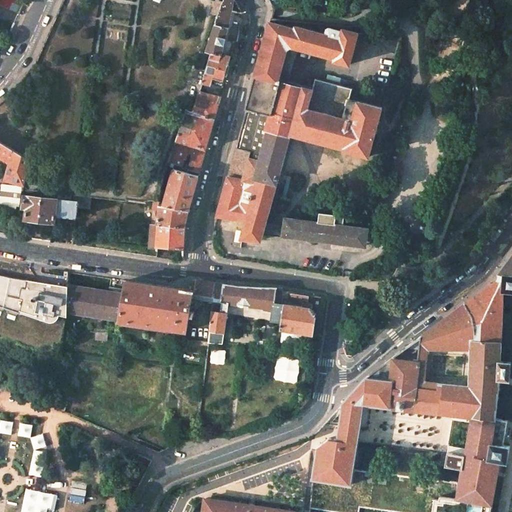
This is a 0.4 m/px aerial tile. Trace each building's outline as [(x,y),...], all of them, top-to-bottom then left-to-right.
[(215,25),(206,51),(206,52),(212,53),(231,57),(235,42),(237,41),(242,12),(234,0),(224,0),(223,2),(218,14),(215,25)] [(223,2),(217,0),(216,0),(212,12),(218,14),(223,2)] [(277,84),(279,80),(287,48),(291,46),(335,58),(335,60),(349,64),(358,33),(343,29),(341,30),(329,28),(327,29),(325,34),(295,26),(295,28),(270,22),(254,77),(277,84)] [(206,51),(203,50),(199,63),(195,79),(202,81),(212,53),(206,52),(206,51)] [(212,53),(202,81),(199,92),(221,97),(227,75),(226,74),(231,57),(212,53)] [(259,161),(267,131),(265,131),(277,84),(254,77),(235,149),(251,153),(250,158),(259,161)] [(267,131),(290,137),(290,135),(291,135),(291,134),(345,148),(344,150),(369,156),(382,107),(350,99),(353,88),(315,78),(312,89),(302,86),(279,80),(277,84),(265,131),(267,131)] [(192,112),(214,119),(218,103),(219,104),(221,97),(199,92),(192,112)] [(206,148),(214,119),(192,112),(186,109),(176,140),(195,145),(206,148)] [(251,153),(235,149),(227,176),(216,216),(246,220),(241,234),(263,236),(290,137),(267,131),(259,161),(250,158),(251,153)] [(172,163),(181,166),(183,159),(190,161),(195,145),(176,140),(172,149),(169,162),(172,163)] [(5,179),(24,184),(31,160),(0,141),(0,156),(10,162),(5,179)] [(195,145),(190,161),(188,169),(199,172),(206,148),(195,145)] [(165,196),(163,205),(177,216),(188,219),(198,176),(180,171),(173,169),(165,196)] [(36,182),(35,190),(43,191),(44,183),(36,182)] [(22,187),(10,185),(8,203),(19,206),(22,187)] [(56,215),(77,217),(77,206),(78,200),(25,195),(23,207),(27,207),(25,219),(55,222),(56,215)] [(89,208),(90,196),(78,195),(78,200),(77,206),(89,208)] [(156,246),(159,246),(182,248),(184,248),(185,226),(188,219),(177,216),(163,205),(160,204),(161,204),(159,204),(158,209),(156,246)] [(286,218),(284,235),(366,245),(368,228),(343,225),(345,215),(319,212),(318,222),(286,218)] [(497,418),(502,378),(510,379),(510,368),(500,368),(504,298),(511,298),(511,256),(499,273),(497,279),(410,344),(367,376),(342,403),(339,427),(360,430),(359,435),(358,442),(463,456),(457,497),(492,503),(499,461),(501,461),(504,444),(508,420),(497,418)] [(0,305),(47,321),(49,322),(51,322),(54,322),(55,321),(58,319),(60,316),(60,315),(67,316),(67,311),(68,286),(12,278),(0,274),(0,305)] [(220,301),(223,283),(216,282),(193,279),(192,289),(182,288),(182,289),(122,280),(120,293),(68,285),(68,286),(67,311),(176,328),(176,329),(187,331),(189,315),(193,316),(194,311),(190,310),(192,297),(214,301),(220,301)] [(223,283),(220,301),(228,303),(273,310),(272,320),(282,321),(281,328),(312,333),(316,314),(311,308),(312,305),(311,304),(304,303),(309,294),(286,291),(284,290),(283,288),(276,287),(262,287),(232,285),(223,283)] [(311,341),(318,342),(319,342),(321,331),(325,301),(325,299),(323,296),(309,294),(304,303),(311,304),(312,305),(311,308),(316,314),(312,333),(311,341)] [(220,301),(214,301),(209,342),(222,343),(228,303),(220,301)] [(108,332),(96,331),(95,339),(107,340),(108,332)] [(202,348),(208,349),(209,342),(189,340),(188,351),(201,353),(202,348)] [(67,404),(57,399),(56,407),(65,411),(67,404)] [(359,435),(360,430),(339,427),(338,432),(337,439),(358,442),(359,435)] [(354,469),(358,442),(337,439),(329,438),(318,446),(312,478),(352,483),(354,469)] [(507,462),(510,445),(504,444),(501,461),(507,462)] [(461,468),(463,456),(442,453),(440,465),(461,468)] [(490,511),(492,503),(457,497),(442,494),(442,497),(436,497),(434,511),(490,511)] [(297,511),(298,511),(255,505),(248,504),(205,498),(203,511),(297,511)]
